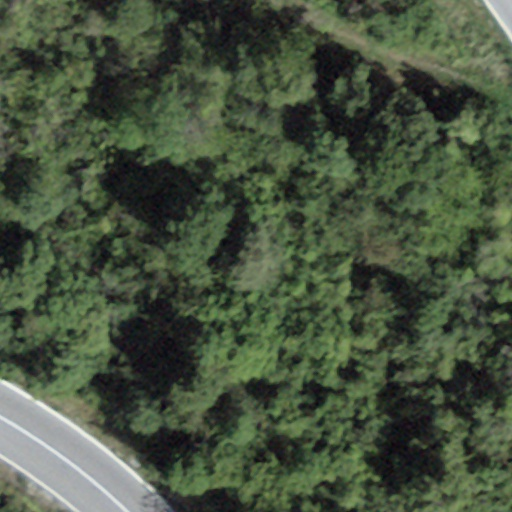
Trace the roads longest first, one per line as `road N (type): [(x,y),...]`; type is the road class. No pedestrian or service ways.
road 1 (unknown): [(511,95),(248,0)]
road 2 (tertiary): [(130,511),(0,416)]
